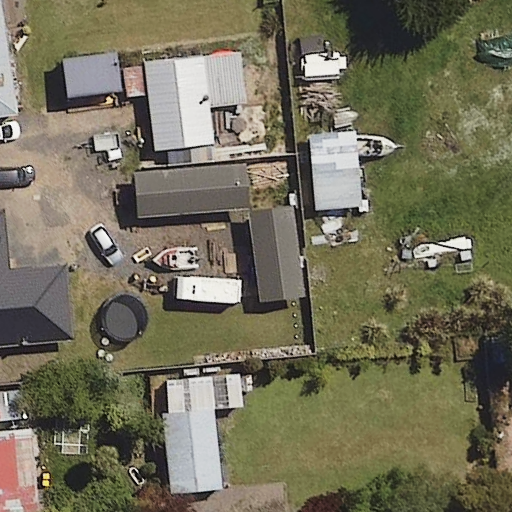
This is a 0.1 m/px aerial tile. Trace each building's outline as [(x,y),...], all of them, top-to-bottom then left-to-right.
[(0,0),(0,115),(23,112),(6,0),(0,0)] [(273,97),(268,48),(127,63),(131,100),(154,98),(160,147),(218,141),(214,104),(273,97)] [(252,205),(247,163),(192,169),(197,211),(252,205)] [(110,241),(105,180),(36,186),(41,247),(110,241)] [(146,180),(112,183),(120,261),(154,258),(146,180)] [(239,302),(243,356),(327,350),(323,296),(239,302)] [(243,356),(239,302),(169,307),(173,362),(243,356)] [(250,405),(248,373),(152,377),(158,489),(224,486),(221,406),(250,405)] [(0,418),(47,415),(45,388),(0,391),(0,418)] [(43,511),(37,431),(0,433),(0,511),(43,511)]
